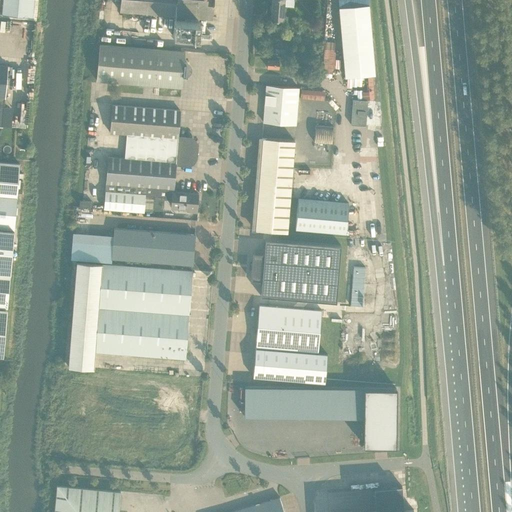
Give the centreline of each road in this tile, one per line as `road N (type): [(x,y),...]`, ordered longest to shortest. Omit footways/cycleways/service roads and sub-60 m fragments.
road 1 (unclassified): [(246,0),(213,429),(237,462),(303,472)]
road 2 (motorway): [(500,511),(454,0)]
road 3 (motorway): [(408,0),(437,244),(453,289)]
road 4 (motorway): [(428,0),(453,289)]
road 5 (motorway): [(453,289),(473,511)]
road 6 (unknown): [(240,73),(328,88),(346,159)]
road 7 (unclassified): [(440,511),(424,480),(394,463),(303,472)]
road 8 (unknown): [(200,476),(59,468)]
